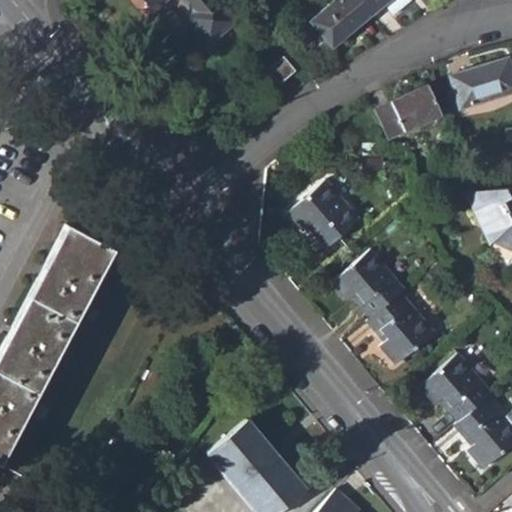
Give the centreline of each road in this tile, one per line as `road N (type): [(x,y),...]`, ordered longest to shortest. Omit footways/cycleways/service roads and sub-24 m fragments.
road 1 (residential): [(434,511),(185,209)]
road 2 (residential): [(506,16),(358,76),(280,128),(185,209)]
road 3 (residential): [(185,209),(11,0)]
